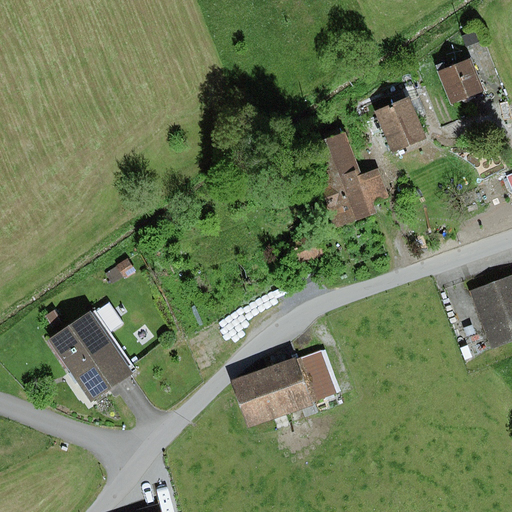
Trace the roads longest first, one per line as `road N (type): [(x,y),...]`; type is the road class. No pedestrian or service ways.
road 1 (residential): [(511,240),(294,319),(140,455)]
road 2 (residential): [(0,404),(140,455)]
